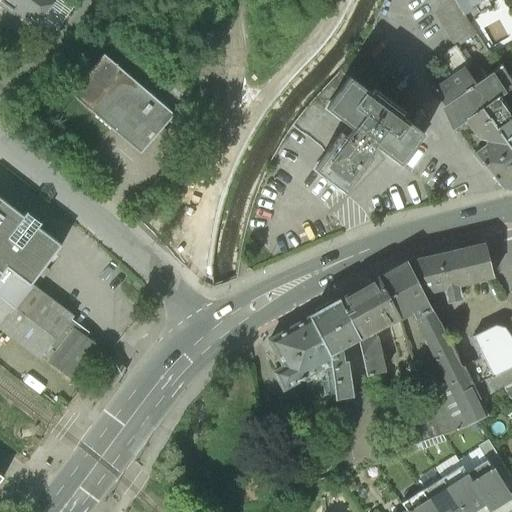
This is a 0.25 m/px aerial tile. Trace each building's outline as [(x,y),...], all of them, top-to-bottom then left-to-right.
[(0,0),(0,3),(35,28),(54,0),(0,0)] [(456,47),(475,34),(463,14),(454,0),(425,0),(453,46),(455,48),(456,47)] [(487,0),(454,0),(463,14),(487,0)] [(444,107),(500,68),(487,51),(467,65),(459,54),(460,53),(456,47),(442,57),(455,76),(433,91),(444,107)] [(173,115),(104,56),(71,94),(140,153),(173,115)] [(511,87),(511,85),(500,68),(444,107),(454,129),(466,120),(466,119),(481,108),(482,109),(498,97),(505,92),(511,87)] [(400,165),(423,134),(401,118),(405,114),(374,91),(371,95),(349,79),(326,109),(348,126),(314,170),(345,193),(372,157),(368,154),(375,146),(400,165)] [(511,116),(498,97),(482,109),(511,151),(511,116)] [(503,190),(511,187),(511,151),(482,109),(481,108),(466,119),(466,120),(480,139),(486,140),(486,146),(474,153),(503,190)] [(0,194),(0,264),(7,270),(11,266),(33,284),(64,246),(0,194)] [(484,245),(406,264),(421,295),(444,289),(447,302),(460,299),(456,286),(493,277),(484,245)] [(0,328),(42,362),(46,357),(75,321),(77,318),(33,284),(11,266),(7,270),(0,264),(0,328)] [(410,313),(413,319),(430,310),(426,304),(421,295),(406,264),(378,280),(398,319),(410,313)] [(372,334),(398,319),(378,280),(338,302),(360,340),(372,334)] [(342,349),(360,340),(338,302),(309,319),(329,355),(342,349)] [(438,323),(430,310),(413,319),(446,383),(467,425),(487,415),(479,400),(481,400),(464,366),(461,368),(438,323)] [(283,390),(331,366),(329,355),(309,319),(268,341),(281,368),(273,372),(283,390)] [(93,335),(75,321),(46,357),(82,385),(108,352),(91,338),(93,335)] [(481,400),(502,389),(511,384),(511,340),(504,329),(494,326),(472,337),(482,357),(464,366),(481,400)] [(384,374),(372,334),(360,340),(368,377),(383,374),(384,374)] [(342,349),(329,355),(331,366),(336,400),(354,397),(354,394),(349,363),(347,361),(345,361),(342,349)] [(385,384),(383,374),(368,377),(370,387),(385,384)] [(467,425),(446,383),(422,395),(428,418),(434,435),(435,437),(467,425)] [(511,384),(502,389),(511,402),(511,384)] [(337,410),(346,470),(385,456),(371,390),(354,394),(354,397),(355,407),(337,410)] [(419,440),(434,435),(428,418),(413,423),(419,440)] [(492,465),(507,489),(511,485),(511,477),(488,439),(478,446),(491,466),(492,465)] [(0,496),(20,468),(0,454),(0,496)] [(400,459),(397,454),(388,458),(392,464),(400,459)] [(491,466),(471,478),(470,479),(485,504),(489,510),(511,496),(507,489),(492,465),(491,466)] [(467,471),(445,485),(462,511),(471,511),(485,504),(470,479),(471,478),(467,471)] [(435,511),(462,511),(445,485),(426,497),(435,511)] [(435,511),(426,497),(406,510),(407,511),(435,511)]
